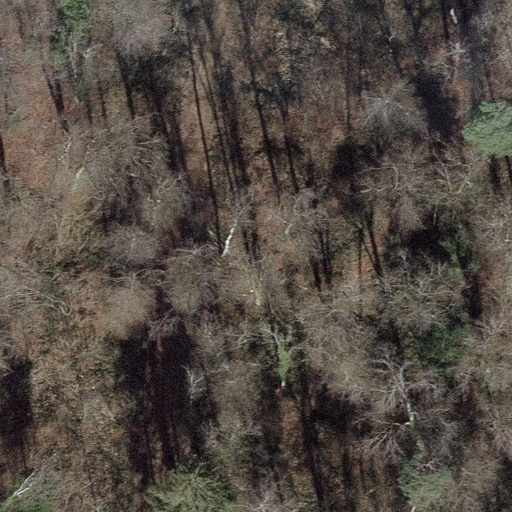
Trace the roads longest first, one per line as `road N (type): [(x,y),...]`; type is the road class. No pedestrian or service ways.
road 1 (track): [(138,511),(116,438),(121,329),(205,0)]
road 2 (track): [(253,511),(299,399),(511,134)]
road 3 (track): [(0,359),(121,329)]
